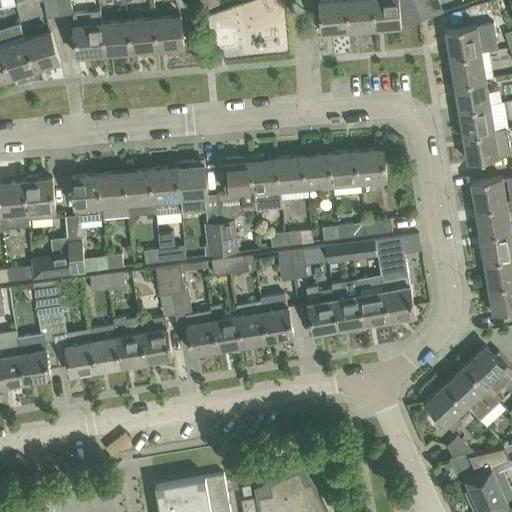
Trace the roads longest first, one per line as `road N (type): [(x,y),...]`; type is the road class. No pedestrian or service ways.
road 1 (residential): [(380,383),(402,374),(438,329),(444,267),(424,147),(405,120),(382,111),(308,120)]
road 2 (residential): [(0,444),(380,383)]
road 3 (residential): [(0,146),(308,120)]
road 4 (residential): [(435,511),(380,383)]
road 5 (residential): [(308,120),(296,0)]
